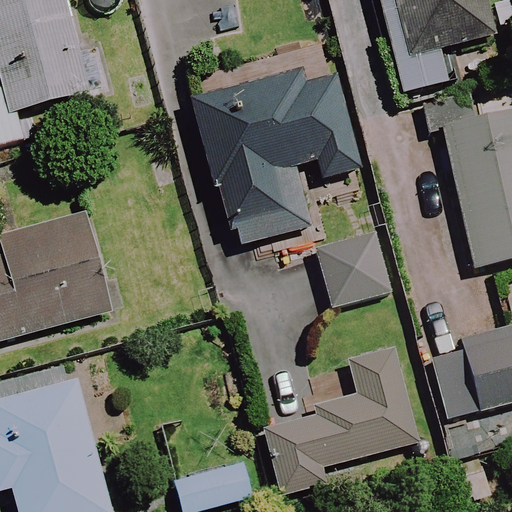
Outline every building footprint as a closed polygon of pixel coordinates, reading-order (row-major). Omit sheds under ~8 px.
[(90,102),(62,0),(0,0),(0,154),(22,148),(15,122),(90,102)] [(377,0),(398,100),(446,91),(438,52),(493,40),(484,0),(377,0)] [(237,251),(238,251),(307,234),(293,174),(316,169),(320,185),(361,175),(338,76),(192,111),(223,244),(234,241),(237,251)] [(428,141),(444,138),(471,275),(511,266),(511,93),(458,104),(423,111),(428,141)] [(0,243),(0,346),(109,325),(89,226),(0,243)] [(370,241),(311,257),(327,317),(386,301),(370,241)] [(511,335),(459,348),(462,359),(431,366),(445,427),(511,410),(511,335)] [(414,409),(397,355),(350,371),(360,403),(255,436),(273,492),(419,446),(408,411),(414,409)] [(111,511),(76,387),(0,408),(0,467),(12,511),(111,511)] [(243,466),(171,492),(178,511),(217,511),(254,499),(243,466)]
